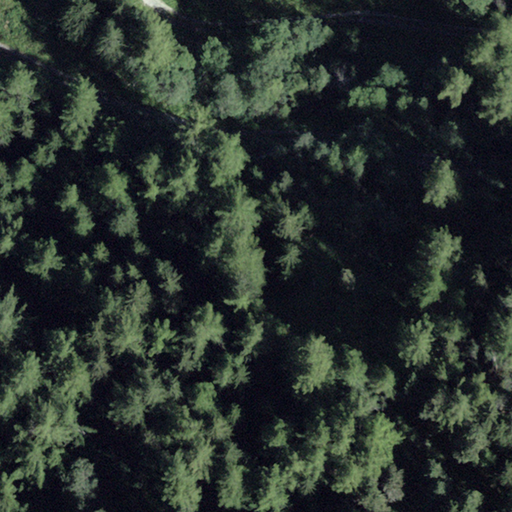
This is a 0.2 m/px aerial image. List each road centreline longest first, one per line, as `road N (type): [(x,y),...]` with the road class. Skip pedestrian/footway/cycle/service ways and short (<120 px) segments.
road 1 (track): [(0,55),(240,140),(331,135),(511,168)]
road 2 (track): [(511,34),(378,20),(178,18),(157,0)]
